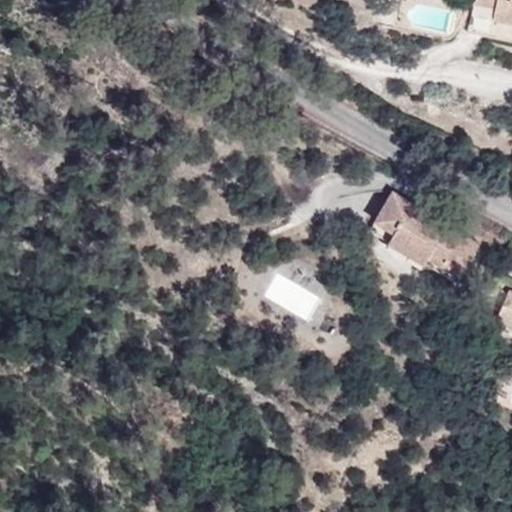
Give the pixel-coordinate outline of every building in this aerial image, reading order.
[(511,0),(477,0),(475,12),(495,17),(492,29),(511,33),(511,0)] [(402,235),(397,246),(445,275),(452,264),(467,274),(487,241),(398,187),(378,219),(402,235)] [(372,230),(397,246),(402,235),(378,219),(372,230)] [(330,287),(277,265),(262,301),(316,323),(330,287)] [(511,286),(499,320),(511,325),(511,286)]
